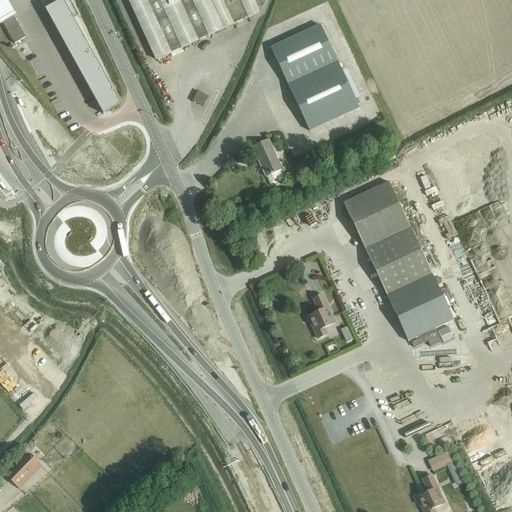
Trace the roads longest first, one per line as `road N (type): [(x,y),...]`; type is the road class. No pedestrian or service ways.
road 1 (unclassified): [(313,511),(215,294),(166,161)]
road 2 (primary): [(135,319),(243,417)]
road 3 (primary): [(243,417),(154,302)]
